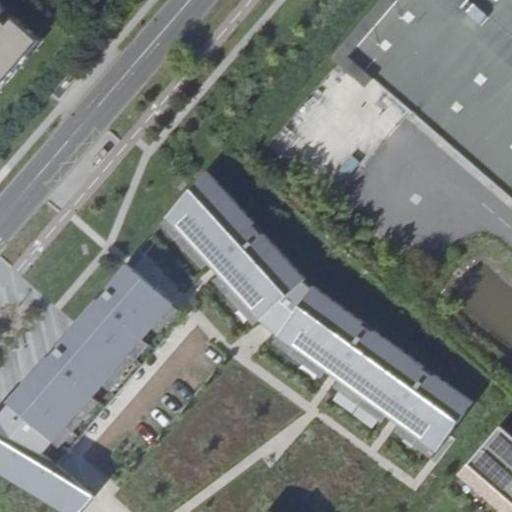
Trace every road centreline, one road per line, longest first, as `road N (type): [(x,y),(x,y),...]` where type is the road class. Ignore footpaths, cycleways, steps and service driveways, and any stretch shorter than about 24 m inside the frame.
road 1 (secondary): [(0,229),(195,0)]
road 2 (unknown): [(109,511),(73,455),(198,316)]
